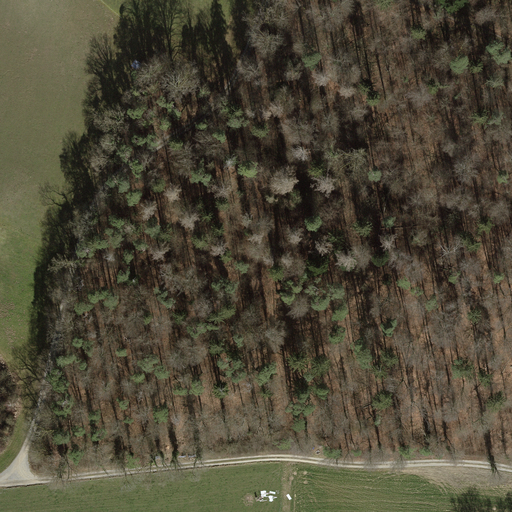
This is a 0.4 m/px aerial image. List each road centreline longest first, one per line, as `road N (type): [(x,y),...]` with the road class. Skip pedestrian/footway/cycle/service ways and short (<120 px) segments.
road 1 (track): [(16,482),(87,226),(105,188),(225,91),(267,0)]
road 2 (track): [(511,469),(279,457),(0,484)]
